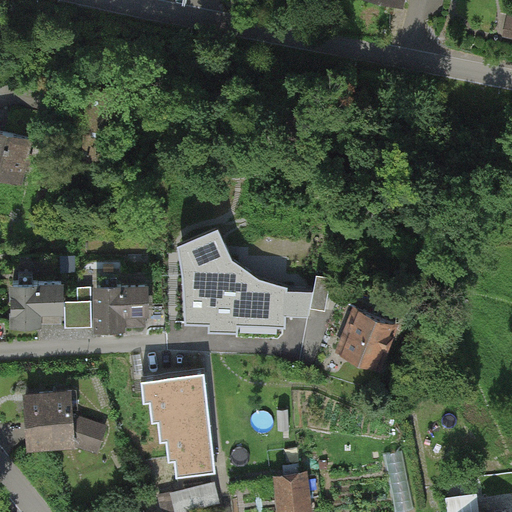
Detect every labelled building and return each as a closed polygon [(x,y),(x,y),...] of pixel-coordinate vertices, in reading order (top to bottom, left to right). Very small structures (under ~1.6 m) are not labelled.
[(130,92),(91,90),(89,123),(86,171),(125,174),(130,92)] [(28,132),(0,125),(0,171),(19,175),(28,132)] [(219,222),(178,239),(183,272),(186,322),(219,324),(220,331),(239,332),(239,325),(287,326),(288,284),(259,275),(233,255),(219,222)] [(14,281),(14,322),(39,321),(39,309),(63,309),(62,280),(14,281)] [(97,286),(99,326),(123,325),(122,311),(147,311),(146,284),(97,286)] [(356,304),(339,346),(380,363),(397,320),(356,304)] [(206,367),(141,374),(144,399),(150,398),(152,418),(158,417),(161,438),(167,437),(169,457),(176,456),(178,473),(217,468),(206,367)] [(29,388),(30,444),(79,443),(78,387),(29,388)] [(302,475),(282,478),(285,511),(286,511),(306,510),(302,475)] [(214,484),(175,494),(179,509),(217,500),(214,484)] [(447,493),(451,511),(481,511),(476,487),(447,493)]
